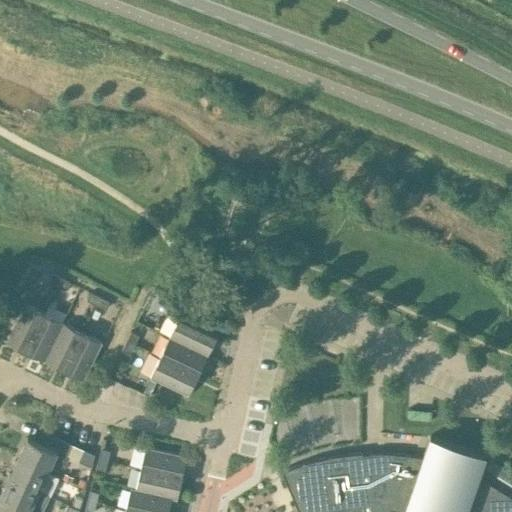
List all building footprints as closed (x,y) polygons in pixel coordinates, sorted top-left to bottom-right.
[(58,284),(62,276),(52,271),(48,280),(58,284)] [(67,289),(71,281),(62,276),(58,284),(67,289)] [(96,303),(100,295),(91,291),(87,299),(96,303)] [(105,308),(109,300),(100,295),(96,303),(105,308)] [(24,349),(43,311),(25,301),(5,339),(24,349)] [(207,355),(217,334),(188,319),(193,309),(184,305),(169,337),(207,355)] [(43,358),(62,320),(43,311),(24,349),(43,358)] [(62,368),(81,330),(62,320),(43,358),(62,368)] [(82,378),(101,340),(81,330),(62,368),(82,378)] [(127,339),(135,343),(139,334),(131,330),(127,339)] [(207,355),(169,337),(160,356),(196,373),(198,374),(202,367),(207,355)] [(135,343),(127,339),(122,349),(130,353),(135,343)] [(196,373),(160,356),(151,376),(188,394),(195,381),(198,374),(196,373)] [(27,436),(18,456),(48,470),(53,461),(65,467),(70,456),(67,455),(73,443),(47,431),(42,443),(40,442),(27,436)] [(511,511),(511,495),(509,493),(486,479),(480,476),(488,454),(432,435),(424,457),(417,456),(390,452),(372,452),(372,454),(368,454),(364,455),(363,452),(336,455),(310,462),(282,469),(299,511),(511,511)] [(188,454),(146,446),(141,468),(181,476),(183,477),(188,454)] [(91,468),(95,454),(82,447),(75,462),(91,468)] [(108,460),(111,450),(102,447),(99,457),(108,460)] [(18,456),(9,476),(38,490),(39,490),(48,470),(18,456)] [(99,457),(96,468),(105,470),(108,460),(99,457)] [(172,497),(178,498),(183,477),(181,476),(141,468),(136,489),(172,497)] [(8,511),(42,511),(51,496),(38,490),(7,476),(0,490),(0,497),(13,503),(8,511)] [(136,489),(131,488),(127,509),(142,511),(168,511),(172,497),(136,489)] [(97,501),(99,491),(90,489),(88,499),(97,501)] [(80,508),(83,497),(75,495),(72,505),(80,508)] [(88,499),(85,509),(94,511),(97,501),(88,499)]
